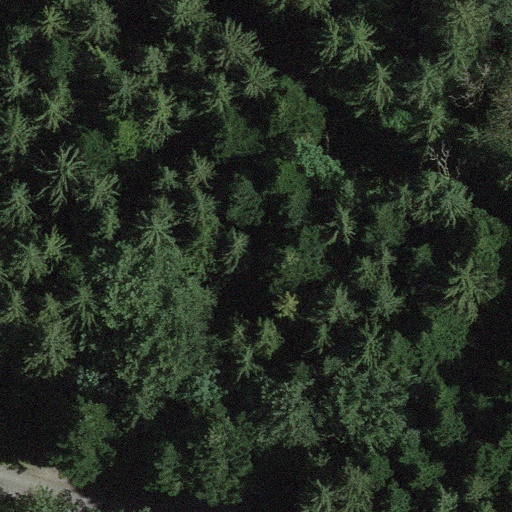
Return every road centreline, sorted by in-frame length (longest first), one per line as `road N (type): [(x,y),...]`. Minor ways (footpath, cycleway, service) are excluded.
road 1 (track): [(511,261),(188,496)]
road 2 (track): [(188,496),(0,457)]
